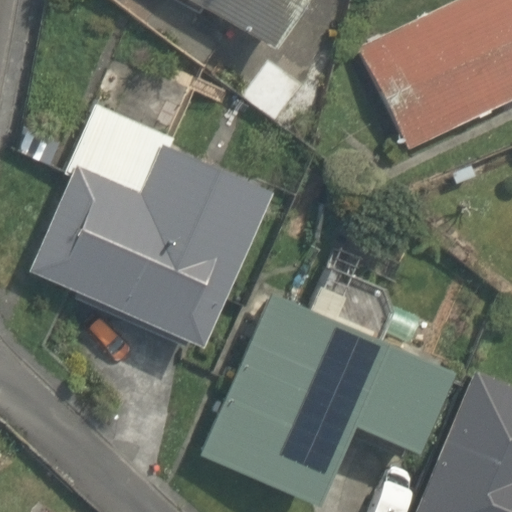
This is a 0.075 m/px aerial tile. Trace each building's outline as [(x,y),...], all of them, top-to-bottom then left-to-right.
[(189,0),(276,53),(307,0),(189,0)] [(511,0),(461,0),(365,45),(415,153),(511,108),(511,0)] [(287,190),(101,110),(31,272),(217,352),(287,190)] [(60,165),(67,145),(23,127),(15,147),(60,165)] [(441,460),(473,384),(268,299),(205,452),(340,508),(371,431),(441,460)] [(511,511),(511,399),(473,384),(441,460),(420,511),(511,511)] [(172,511),(71,417),(34,456),(93,511),(172,511)]
